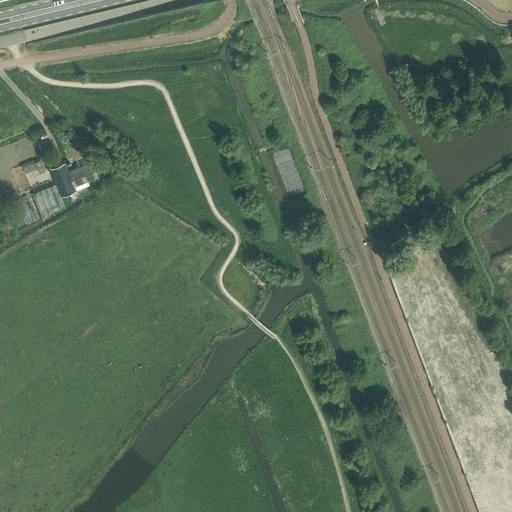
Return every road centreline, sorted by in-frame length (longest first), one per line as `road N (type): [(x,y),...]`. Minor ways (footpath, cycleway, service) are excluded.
road 1 (unclassified): [(0,43),(179,0)]
road 2 (primary): [(0,29),(122,0)]
